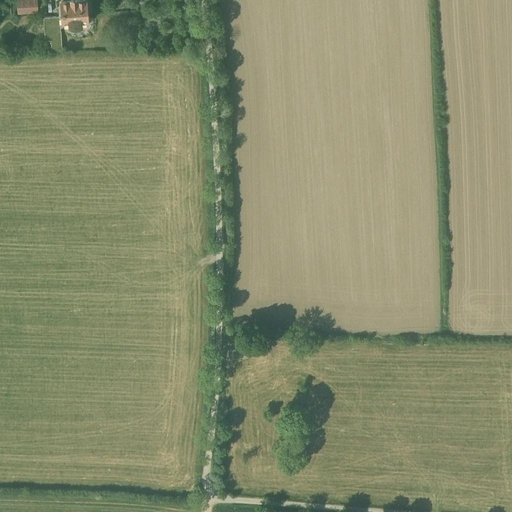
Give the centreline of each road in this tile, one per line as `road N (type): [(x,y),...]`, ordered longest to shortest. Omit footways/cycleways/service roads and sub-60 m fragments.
road 1 (unclassified): [(205,0),(221,256),(206,474),(213,493)]
road 2 (unclassified): [(367,511),(213,493)]
